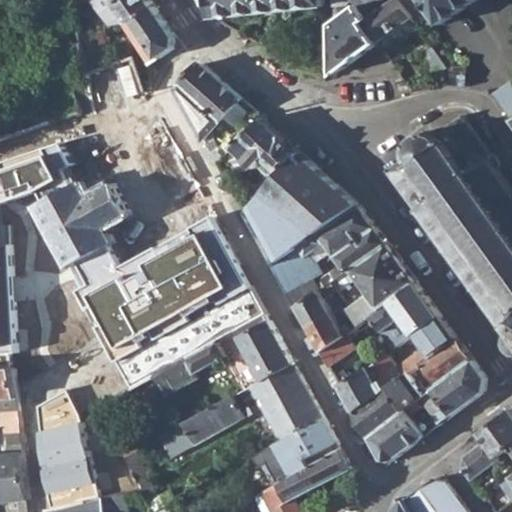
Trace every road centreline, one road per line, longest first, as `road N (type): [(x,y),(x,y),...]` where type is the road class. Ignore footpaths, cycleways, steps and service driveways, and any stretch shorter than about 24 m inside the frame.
road 1 (residential): [(204,40),(167,75),(166,99),(383,491)]
road 2 (residential): [(332,137),(511,381)]
road 3 (residential): [(511,142),(473,97),(452,96),(332,137)]
road 4 (residential): [(204,40),(332,137)]
